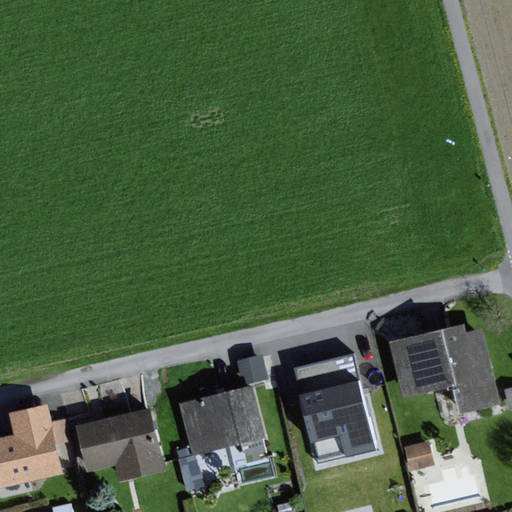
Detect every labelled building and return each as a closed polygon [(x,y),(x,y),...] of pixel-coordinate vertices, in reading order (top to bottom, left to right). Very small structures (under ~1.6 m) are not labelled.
[(470,407),(505,399),(487,327),(473,331),(471,322),(399,340),(411,391),(463,378),(470,407)] [(362,353),(302,367),(325,462),(385,448),(362,353)] [(269,433),(257,385),(188,402),(200,450),(269,433)] [(0,482),(67,470),(62,441),(71,439),(67,420),(56,422),(52,404),(19,410),(23,433),(0,437),(0,482)] [(169,466),(155,407),(86,424),(96,466),(124,459),(128,476),(169,466)] [(437,461),(432,442),(412,447),(417,466),(437,461)] [(206,483),(199,455),(184,458),(191,486),(206,483)]
